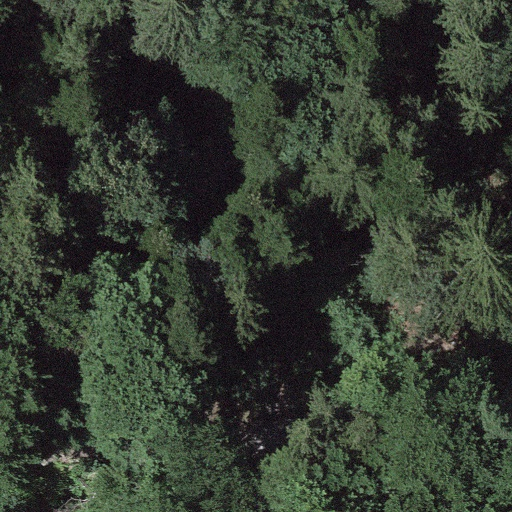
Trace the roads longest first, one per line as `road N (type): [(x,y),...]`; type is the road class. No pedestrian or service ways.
road 1 (track): [(395,0),(100,282),(52,341),(33,392)]
road 2 (track): [(511,378),(165,459),(71,439),(33,392)]
